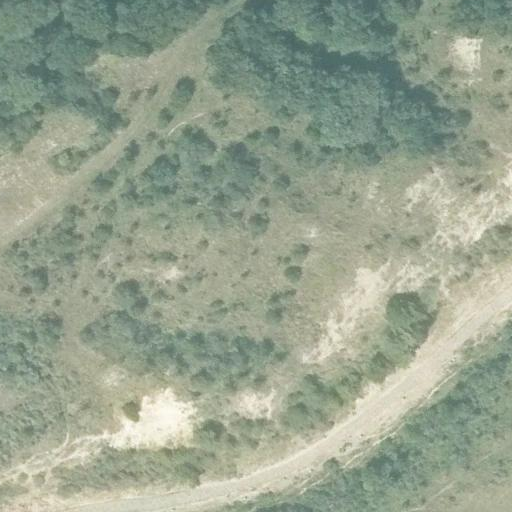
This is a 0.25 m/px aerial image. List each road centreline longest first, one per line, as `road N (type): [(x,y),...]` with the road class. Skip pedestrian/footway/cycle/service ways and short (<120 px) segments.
road 1 (track): [(121,511),(252,485),(330,447),(511,292)]
road 2 (track): [(0,251),(152,124),(204,32),(228,9),(275,0)]
